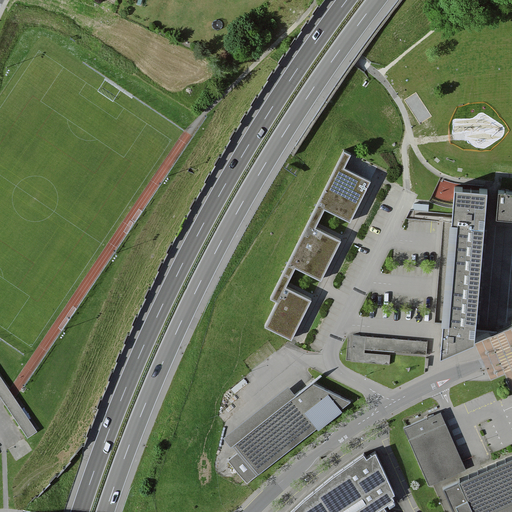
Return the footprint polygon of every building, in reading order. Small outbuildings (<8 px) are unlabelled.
[(343,167),(350,154),(343,150),(269,298),(277,302),(265,325),(291,338),(310,299),(285,287),(295,266),(321,279),(341,238),(315,225),(324,207),(349,219),(369,180),(343,167)] [(351,152),(346,163),(369,174),(374,163),(351,152)] [(438,360),(471,345),(483,191),(452,189),(449,221),(439,343),(438,360)] [(495,220),(511,221),(511,194),(497,193),(495,220)] [(389,368),(390,357),(365,355),(365,351),(426,356),(427,343),(352,337),(350,365),(389,368)] [(38,429),(0,373),(0,394),(28,437),(38,429)] [(352,399),(310,378),(293,391),(286,382),(222,432),(229,442),(230,441),(236,448),(226,456),(246,481),(352,399)] [(403,431),(429,488),(466,471),(450,436),(453,434),(445,418),(442,420),(440,414),(403,431)] [(384,511),(382,509),(392,502),(389,498),(393,495),(374,454),(365,460),(362,456),(328,480),(300,503),(291,511),(384,511)] [(511,511),(511,459),(442,490),(451,511),(511,511)]
